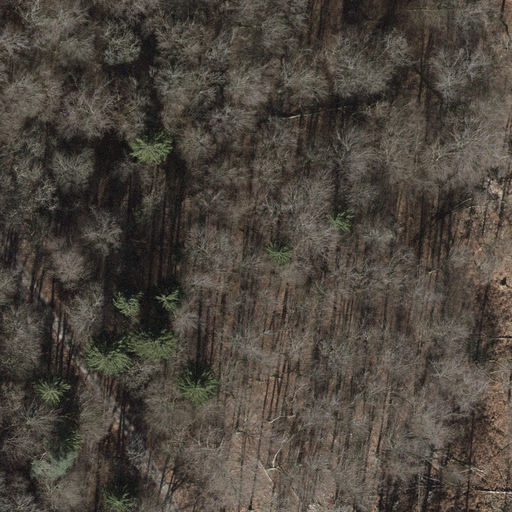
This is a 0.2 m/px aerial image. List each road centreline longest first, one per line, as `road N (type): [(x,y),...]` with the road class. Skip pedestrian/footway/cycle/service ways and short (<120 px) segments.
road 1 (track): [(0,236),(183,511)]
road 2 (track): [(511,116),(460,0)]
